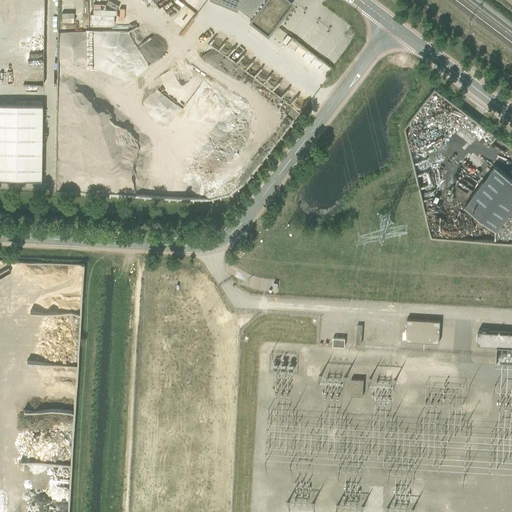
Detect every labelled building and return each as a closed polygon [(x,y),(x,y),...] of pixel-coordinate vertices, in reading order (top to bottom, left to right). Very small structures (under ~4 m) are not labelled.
[(214,0),(236,9),(237,7),(252,19),(250,21),(265,33),(270,32),(289,7),(288,5),(286,0),(214,0)] [(0,178),(41,179),(41,105),(0,104),(0,178)] [(511,178),(495,166),(465,205),(497,230),(511,209),(511,178)] [(406,341),(439,343),(440,321),(407,319),(406,341)] [(511,346),(511,330),(477,329),(476,344),(511,346)] [(333,337),(333,346),(345,347),(345,338),(333,337)] [(351,379),(350,396),(362,397),(363,379),(351,379)]
